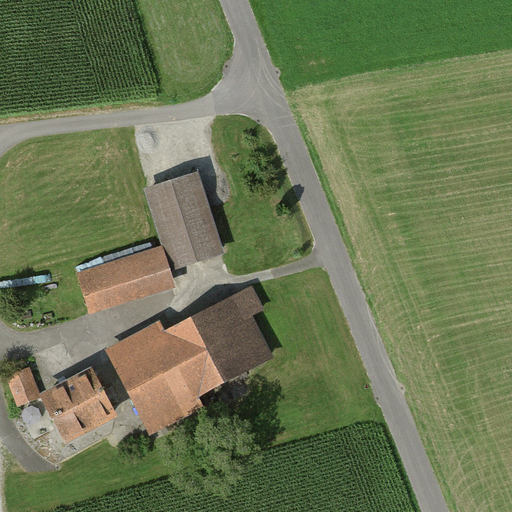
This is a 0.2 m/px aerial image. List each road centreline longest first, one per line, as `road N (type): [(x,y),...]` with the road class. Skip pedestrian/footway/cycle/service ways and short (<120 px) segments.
road 1 (tertiary): [(235,0),(435,511)]
road 2 (track): [(0,367),(335,256)]
road 3 (track): [(274,100),(0,137)]
